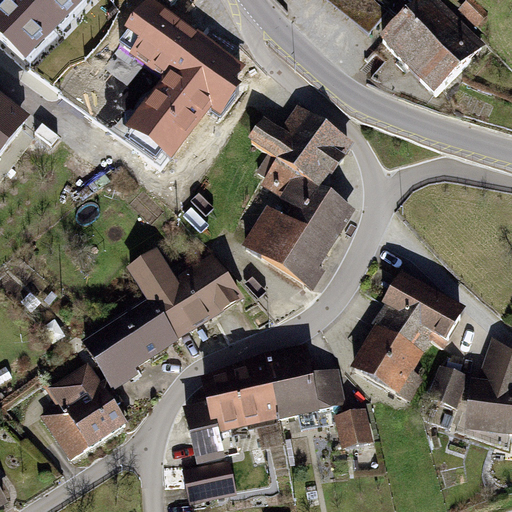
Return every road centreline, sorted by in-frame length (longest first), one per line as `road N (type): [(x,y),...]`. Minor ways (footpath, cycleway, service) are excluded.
road 1 (residential): [(153,439),(187,383),(323,315),(380,210)]
road 2 (tertiary): [(511,151),(365,101),(253,2)]
road 3 (residential): [(380,210),(379,181),(352,134),(273,64),(252,33),(253,2)]
road 4 (residential): [(511,339),(380,210)]
road 5 (residential): [(380,210),(408,180),(434,169),(511,181)]
road 6 (residential): [(40,511),(153,439)]
